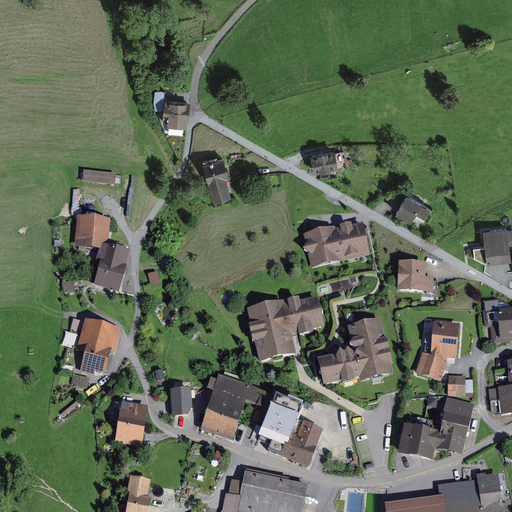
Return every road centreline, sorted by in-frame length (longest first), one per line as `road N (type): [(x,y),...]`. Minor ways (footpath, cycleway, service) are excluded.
road 1 (residential): [(195,111),(180,171),(142,230),(130,344),(165,429),(240,449)]
road 2 (residential): [(511,295),(195,111)]
road 3 (residential): [(502,435),(455,462),(382,480),(315,477),(240,449)]
road 4 (residential): [(195,111),(207,53),(255,0)]
